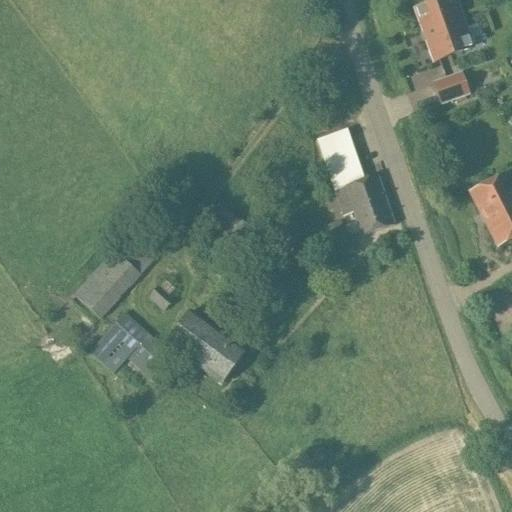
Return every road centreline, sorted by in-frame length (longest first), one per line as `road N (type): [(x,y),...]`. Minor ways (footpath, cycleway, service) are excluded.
road 1 (unclassified): [(511,449),(469,371),(345,0)]
road 2 (track): [(356,40),(313,71),(230,177)]
